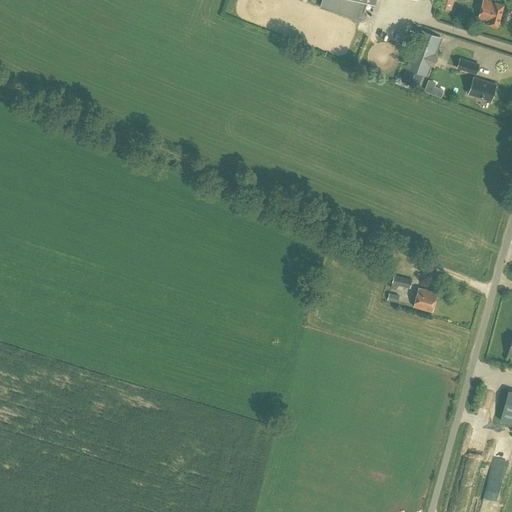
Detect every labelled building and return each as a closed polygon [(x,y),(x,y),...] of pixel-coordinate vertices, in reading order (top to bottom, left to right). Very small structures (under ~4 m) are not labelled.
[(375,6),(376,0),(322,0),(320,7),(361,19),(366,3),(375,6)] [(451,10),(453,0),(438,0),(437,6),(451,10)] [(498,27),(504,4),(494,2),(488,0),(484,0),(478,20),(489,22),(488,24),(498,27)] [(420,30),(401,81),(419,87),(424,75),(427,76),(442,38),(438,36),(420,30)] [(476,75),(480,64),(459,58),(455,69),(476,75)] [(492,100),(497,84),(475,77),(470,93),(492,100)] [(430,81),(429,87),(449,91),(451,81),(438,78),(437,82),(430,81)] [(362,261),(358,274),(373,279),(377,265),(362,261)] [(398,273),(394,289),(405,292),(402,302),(426,309),(431,292),(415,287),(418,279),(398,273)] [(355,284),(353,291),(363,294),(365,287),(355,284)] [(511,391),(507,391),(499,421),(511,424),(511,391)]
